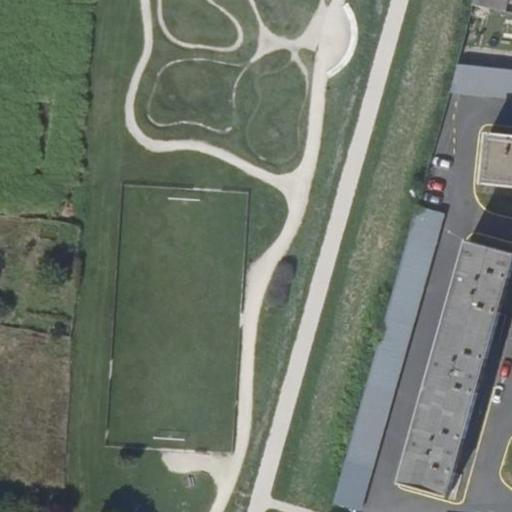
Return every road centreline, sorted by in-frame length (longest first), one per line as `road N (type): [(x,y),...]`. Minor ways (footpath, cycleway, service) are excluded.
road 1 (residential): [(449,214),(379,501),(479,511)]
road 2 (residential): [(449,214),(467,117),(511,120)]
